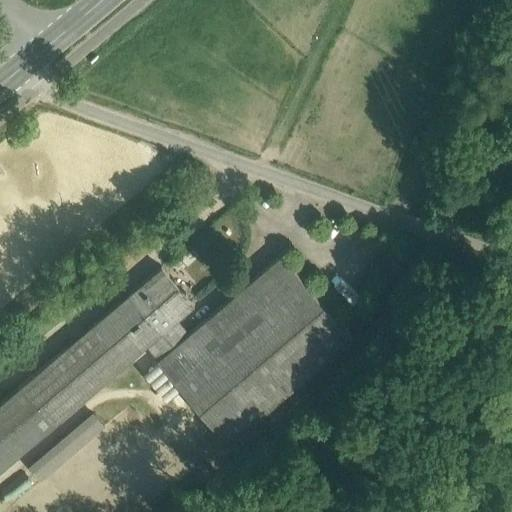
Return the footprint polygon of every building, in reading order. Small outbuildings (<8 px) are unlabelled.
[(159,354),(159,355),(228,437),(352,332),(282,250),(189,328),(159,354)] [(194,300),(161,262),(129,290),(161,328),(177,315),(194,300)] [(129,290),(0,399),(0,465),(147,341),(161,328),(129,290)] [(71,290),(25,329),(33,339),(79,299),(71,290)] [(161,328),(147,341),(159,354),(189,328),(177,315),(161,328)]
